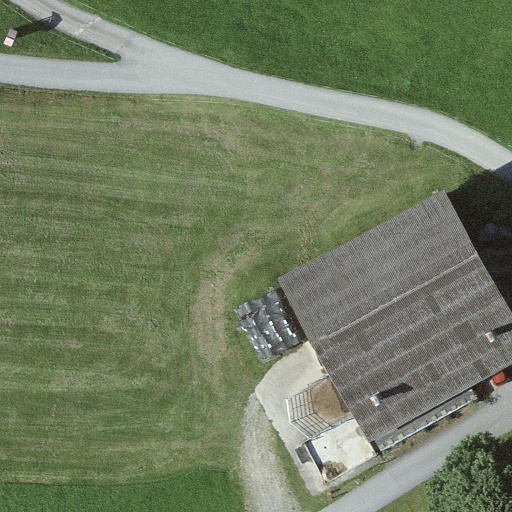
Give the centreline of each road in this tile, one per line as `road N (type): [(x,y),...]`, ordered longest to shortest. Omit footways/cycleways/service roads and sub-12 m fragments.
road 1 (residential): [(511,169),(485,153),(114,44),(50,0)]
road 2 (track): [(216,74),(52,76),(0,65)]
road 3 (residential): [(360,511),(511,420)]
